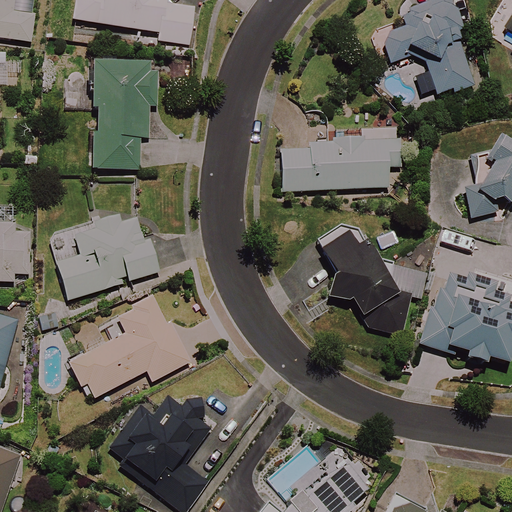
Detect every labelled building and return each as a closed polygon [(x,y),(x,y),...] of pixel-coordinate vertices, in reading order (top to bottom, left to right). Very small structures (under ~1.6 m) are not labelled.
[(15,0),(0,0),(0,39),(31,44),(34,18),(13,15),(15,0)] [(75,0),(72,24),(136,32),(134,41),(187,49),(192,10),(164,6),(164,0),(75,0)] [(414,64),(419,62),(431,99),(451,92),(452,96),(473,89),(459,45),(444,0),(438,0),(397,13),(403,32),(381,39),(390,67),(413,60),(414,64)] [(0,88),(9,89),(10,63),(0,62),(0,88)] [(152,109),(154,67),(93,65),(92,112),(95,112),(93,172),(137,173),(138,141),(145,141),(146,109),(152,109)] [(399,169),(397,141),(324,145),(324,148),(304,149),(304,152),(275,154),(277,194),(384,190),(383,170),(399,169)] [(511,151),(497,143),(484,167),(488,169),(475,195),(463,188),(457,198),(467,221),(492,216),(497,205),(511,213),(511,151)] [(132,215),(89,228),(90,233),(71,239),(77,258),(56,264),(68,303),(155,275),(145,244),(142,245),(132,215)] [(0,283),(13,284),(13,276),(27,276),(28,227),(0,226),(0,283)] [(423,277),(391,270),(372,264),(347,227),(315,248),(333,274),(325,301),(345,306),(351,305),(363,323),(363,331),(400,339),(409,300),(417,302),(423,277)] [(488,294),(490,287),(443,273),(432,315),(428,314),(418,349),(483,367),(485,362),(505,367),(510,347),(511,347),(511,307),(508,307),(510,299),(488,294)] [(186,366),(152,302),(116,321),(124,336),(68,365),(88,403),(144,374),(150,385),(186,366)] [(0,395),(18,324),(0,319),(0,395)] [(200,405),(193,399),(180,404),(177,407),(164,398),(153,412),(142,404),(106,452),(123,464),(120,468),(178,511),(186,511),(206,486),(182,469),(210,432),(198,423),(201,419),(200,405)] [(0,511),(20,456),(0,448),(0,511)]
